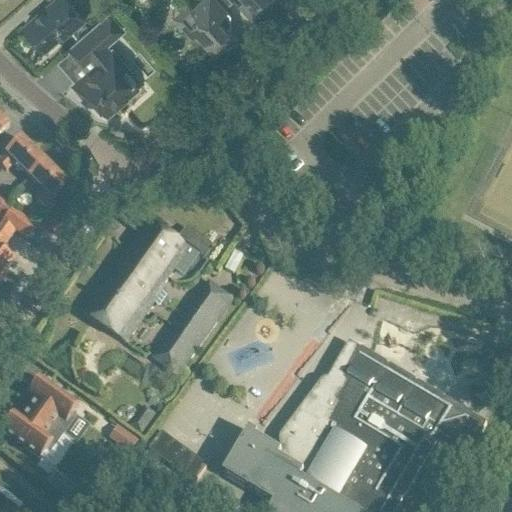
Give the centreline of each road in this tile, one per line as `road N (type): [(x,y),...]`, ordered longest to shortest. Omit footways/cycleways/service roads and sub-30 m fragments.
road 1 (residential): [(409,274),(305,241),(189,132)]
road 2 (tertiary): [(0,342),(106,193),(129,175)]
road 3 (tertiary): [(189,132),(331,0)]
road 4 (residential): [(129,175),(0,64)]
